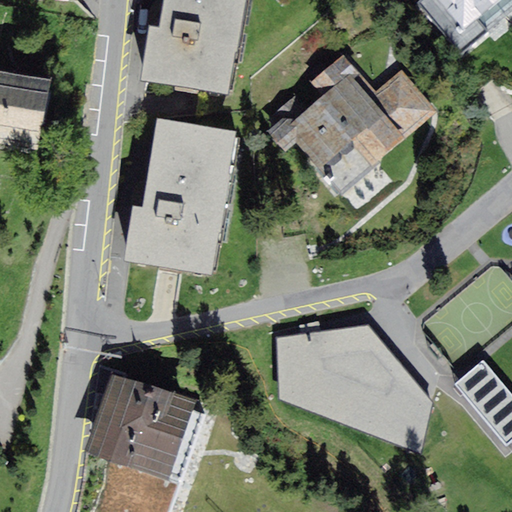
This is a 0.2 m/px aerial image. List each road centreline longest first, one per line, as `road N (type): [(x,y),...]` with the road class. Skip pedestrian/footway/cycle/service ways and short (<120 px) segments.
road 1 (residential): [(78,347),(393,280),(511,190)]
road 2 (residential): [(114,0),(78,347)]
road 3 (residential): [(78,347),(59,511)]
